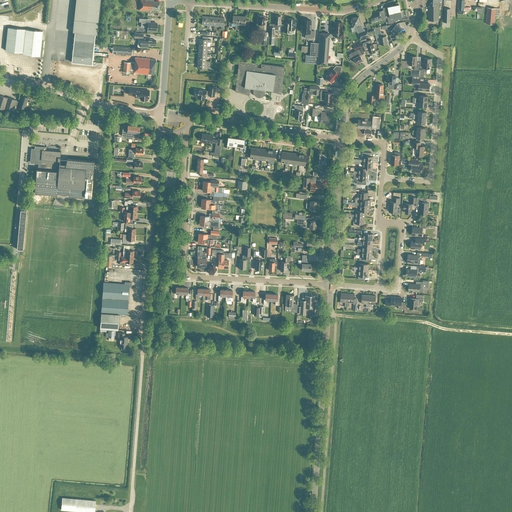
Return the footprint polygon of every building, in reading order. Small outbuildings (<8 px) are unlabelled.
[(75,0),(73,32),(75,32),(71,62),(91,64),(95,34),(97,34),(100,0),(75,0)] [(149,11),(149,10),(159,11),(160,2),(153,1),(153,0),(139,0),(138,10),(149,11)] [(439,5),(442,5),(442,0),(431,0),(431,1),(431,3),(428,6),(428,20),(439,20),(439,5)] [(388,7),(385,8),(383,8),(384,10),(384,14),(400,11),(399,4),(397,5),(393,6),(388,7)] [(500,9),(499,9),(487,8),(486,23),(494,24),(495,15),(499,16),(500,9)] [(385,19),(384,14),(384,10),(379,12),(379,10),(369,14),(372,22),(381,19),(382,20),(385,19)] [(402,18),(400,11),(384,14),(385,19),(388,18),(389,23),(391,23),(396,22),(396,19),(402,18)] [(239,15),(232,15),(232,19),(229,19),(229,26),(232,26),(235,26),(235,30),(239,30),(239,24),(238,23),(239,15)] [(248,29),(249,20),(245,20),(245,16),(239,15),(238,23),(239,24),(243,24),(243,28),(248,29)] [(259,29),(264,29),(264,25),(265,16),(258,16),(258,21),(257,24),(256,27),(259,27),(259,29)] [(280,21),(281,16),(274,16),(274,28),(269,27),(268,44),(273,44),(274,37),(275,29),(278,29),(278,26),(280,26),(281,22),(280,21)] [(366,27),(361,29),(359,25),(362,24),(359,16),(351,19),(353,27),(355,26),(360,39),(370,36),(368,29),(370,29),(368,23),(365,24),(366,27)] [(152,30),(156,30),(157,23),(154,23),(150,22),(150,19),(139,18),(139,22),(141,22),(141,27),(147,27),(147,30),(152,31),(152,30)] [(294,33),(295,19),(287,18),(287,22),(284,22),(283,31),(288,32),(294,33)] [(301,25),(301,28),(302,28),(301,31),(306,32),(305,38),(309,38),(309,37),(315,38),(315,31),(311,31),(312,20),(307,20),(302,20),(302,25),(301,25)] [(333,26),(333,29),(333,32),(337,32),(337,38),(343,39),(343,31),(341,31),(342,22),(338,22),(338,21),(336,21),(335,22),(334,22),(334,26),(333,26)] [(396,23),(391,24),(387,25),(387,27),(391,26),(392,28),(393,29),(392,30),(397,34),(403,28),(397,23),(396,24),(396,23)] [(386,36),(385,36),(384,32),(381,33),(380,27),(374,28),(376,38),(380,37),(381,44),(387,43),(386,39),(387,38),(386,36)] [(23,52),(25,29),(8,28),(5,50),(23,52)] [(25,29),(23,52),(22,54),(34,55),(34,56),(36,56),(36,58),(42,59),(44,41),(42,41),(43,31),(25,29)] [(317,61),(317,64),(327,64),(329,33),(319,33),(319,36),(318,46),(317,55),(317,61)] [(152,39),(144,39),(138,39),(137,47),(147,47),(147,46),(151,46),(151,45),(155,46),(156,40),(152,40),(152,39)] [(354,52),(356,57),(354,58),(356,63),(363,60),(360,55),(364,53),(361,48),(354,52)] [(317,61),(317,55),(305,55),(305,63),(309,63),(309,60),(317,61)] [(409,56),(408,61),(404,61),(404,68),(408,68),(409,64),(415,65),(414,70),(420,70),(421,60),(417,60),(417,56),(409,56)] [(135,57),(134,62),(134,63),(133,73),(151,75),(151,74),(154,74),(155,60),(149,59),(135,57)] [(430,71),(430,68),(431,68),(432,58),(424,58),(423,64),(421,64),(420,70),(420,74),(421,75),(421,77),(424,77),(425,70),(430,71)] [(261,97),(263,96),(262,91),(264,91),(264,92),(265,92),(265,90),(271,90),(271,91),(281,94),(284,67),(261,63),(261,68),(257,67),(258,63),(239,61),(235,91),(249,95),(251,88),(253,88),(253,92),(253,94),(255,96),(256,97),(258,97),(261,97)] [(335,66),(333,69),(326,77),(331,82),(335,78),(336,78),(339,75),(338,74),(340,72),(341,66),(335,66)] [(401,89),(402,84),(395,83),(396,76),(390,75),(390,78),(389,78),(388,83),(388,85),(392,86),(392,89),(401,89)] [(412,76),(412,78),(412,85),(419,85),(418,90),(429,91),(430,84),(423,83),(424,83),(420,82),(420,79),(419,79),(419,77),(412,76)] [(376,88),(376,93),(375,98),(382,99),(381,101),(384,101),(385,94),(383,94),(383,89),(383,85),(377,84),(377,88),(376,88)] [(310,85),(309,90),(311,90),(310,94),(318,94),(318,91),(319,91),(319,86),(310,85)] [(205,94),(208,95),(214,96),(215,88),(209,87),(209,91),(206,91),(194,89),(193,96),(198,96),(198,98),(204,99),(204,97),(205,97),(205,94)] [(149,90),(136,89),(136,88),(129,88),(128,94),(135,95),(135,97),(141,98),(140,100),(147,100),(147,98),(148,98),(149,90)] [(324,97),(324,100),(330,101),(331,93),(327,93),(327,91),(321,90),(320,97),(324,97)] [(17,106),(25,109),(27,101),(28,98),(21,96),(19,102),(16,101),(16,100),(7,97),(7,98),(0,95),(0,108),(4,109),(5,107),(13,110),(15,104),(18,105),(17,106)] [(303,111),(302,110),(303,106),(295,105),(294,109),(295,110),(295,111),(295,113),(294,118),(300,119),(301,116),(302,116),(303,111)] [(315,105),(315,108),(314,115),(321,116),(320,122),(328,122),(329,116),(325,116),(326,112),(321,111),(322,106),(315,105)] [(372,128),(372,121),(358,119),(357,127),(372,128)] [(132,139),(132,137),(134,126),(127,125),(127,127),(123,127),(122,136),(126,136),(126,138),(129,138),(128,142),(131,142),(132,139)] [(222,145),(221,145),(222,139),(218,139),(212,139),(212,135),(202,133),(201,142),(211,143),(214,143),(214,146),(215,146),(214,152),(209,151),(208,155),(220,156),(220,154),(222,145)] [(235,146),(236,138),(228,137),(227,145),(226,148),(229,149),(229,145),(235,146)] [(244,139),(236,138),(235,146),(240,147),(240,150),(242,151),(243,147),(244,139)] [(423,156),(424,146),(420,146),(420,142),(413,142),(413,148),(412,155),(416,155),(416,156),(423,156)] [(34,151),(31,151),(30,158),(34,158),(38,163),(38,164),(38,167),(36,167),(35,179),(35,186),(66,189),(67,189),(69,188),(69,182),(71,159),(67,159),(65,164),(59,163),(60,161),(60,151),(45,150),(46,147),(35,146),(34,151)] [(250,158),(257,159),(259,148),(252,147),(250,158)] [(135,148),(135,149),(129,149),(128,156),(135,157),(135,154),(143,154),(143,148),(135,148)] [(363,159),(359,159),(350,158),(350,161),(354,161),(359,161),(373,163),(373,156),(369,156),(369,153),(363,152),(363,156),(364,156),(363,159)] [(395,152),(395,155),(392,155),(391,164),(398,164),(399,155),(399,152),(395,152)] [(35,186),(34,190),(34,193),(57,195),(57,193),(59,193),(61,194),(64,194),(67,193),(69,194),(68,196),(91,198),(94,161),(71,159),(69,182),(69,188),(67,189),(66,189),(35,186)] [(422,169),(423,164),(419,163),(419,160),(409,159),(409,165),(411,165),(411,168),(414,168),(413,171),(420,172),(420,169),(422,169)] [(349,186),(350,176),(354,177),(354,176),(358,176),(358,180),(357,180),(357,183),(363,183),(363,180),(368,180),(368,174),(347,173),(346,173),(344,189),(350,189),(350,188),(350,187),(349,186)] [(237,188),(246,189),(246,181),(238,180),(237,188)] [(310,182),(310,186),(310,192),(314,192),(318,192),(318,190),(323,190),(323,184),(320,183),(315,182),(310,182)] [(222,188),(218,187),(203,186),(202,191),(211,192),(211,191),(214,191),(213,196),(219,196),(228,197),(228,194),(222,193),(222,188)] [(356,202),(356,205),(370,206),(370,199),(367,199),(368,192),(360,192),(359,199),(361,199),(360,203),(356,202)] [(219,196),(213,196),(213,200),(210,200),(210,199),(202,199),(201,203),(218,204),(219,196)] [(417,197),(416,206),(419,207),(419,213),(428,214),(429,203),(422,202),(423,198),(417,197)] [(306,208),(309,208),(309,209),(317,209),(317,201),(311,201),(312,199),(307,198),(306,208)] [(390,201),(389,212),(395,212),(395,214),(399,214),(400,209),(397,208),(398,204),(400,204),(400,198),(394,198),(394,202),(390,201)] [(218,204),(201,203),(201,208),(209,208),(212,208),(212,213),(217,213),(218,204)] [(406,203),(406,204),(404,204),(403,209),(405,209),(405,213),(412,213),(412,204),(406,203)] [(23,249),(26,210),(22,210),(20,210),(17,249),(18,249),(23,249)] [(365,217),(351,216),(350,219),(355,219),(355,223),(354,223),(353,226),(359,227),(360,223),(364,224),(365,217)] [(315,228),(316,221),(310,220),(310,218),(306,218),(306,219),(305,219),(303,219),(302,224),(305,224),(305,227),(315,228)] [(218,225),(218,222),(216,221),(200,220),(199,224),(208,225),(211,225),(211,226),(213,226),(213,229),(219,230),(219,225),(218,225)] [(422,236),(422,231),(422,228),(426,228),(426,225),(420,224),(420,228),(413,227),(412,235),(422,236)] [(199,233),(198,238),(216,239),(217,235),(218,235),(219,231),(211,230),(210,234),(199,233)] [(411,241),(411,242),(411,249),(421,249),(421,244),(424,244),(425,242),(425,239),(427,239),(429,239),(425,239),(425,238),(415,238),(415,241),(411,241)] [(244,247),(244,255),(242,255),(242,259),(239,259),(239,268),(246,269),(246,260),(249,260),(249,256),(250,256),(251,248),(244,247)] [(223,268),(223,253),(224,250),(219,250),(218,251),(216,251),(216,249),(212,249),(211,256),(217,257),(216,261),(217,261),(218,261),(218,267),(223,268)] [(372,252),(358,251),(357,253),(362,254),(362,257),(360,257),(359,260),(368,260),(368,258),(371,258),(372,252)] [(424,253),(422,253),(417,252),(417,255),(408,254),(407,262),(411,262),(411,263),(420,264),(420,259),(422,259),(422,256),(425,256),(426,253),(424,252),(424,253)] [(229,253),(223,253),(223,268),(228,268),(228,260),(226,259),(226,257),(228,257),(232,258),(232,253),(229,253)] [(125,265),(125,262),(133,263),(133,257),(125,256),(120,256),(120,264),(125,265)] [(290,262),(290,256),(287,256),(287,257),(284,257),(283,262),(280,261),(280,271),(286,271),(287,262),(290,262)] [(302,263),(301,270),(310,270),(310,264),(307,264),(308,258),(302,257),(302,261),(303,261),(303,263),(302,263)] [(422,272),(422,267),(416,266),(416,270),(407,269),(406,276),(416,277),(417,272),(422,272)] [(423,282),(416,281),(416,284),(409,283),(408,291),(422,292),(422,287),(423,282)] [(118,329),(119,314),(127,315),(129,287),(131,287),(131,282),(124,282),(124,284),(103,282),(100,328),(118,329)] [(271,300),(271,294),(265,293),(265,299),(264,299),(263,304),(266,304),(266,300),(271,300)] [(417,309),(418,301),(423,301),(423,295),(416,294),(416,298),(410,298),(409,308),(417,309)] [(286,295),(285,305),(285,306),(285,307),(286,307),(288,308),(289,307),(289,306),(289,305),(291,305),(291,311),(295,312),(296,304),(292,303),(293,295),(286,295)] [(300,301),(300,304),(297,304),(297,312),(305,312),(306,307),(313,308),(313,297),(306,296),(305,302),(300,301)] [(388,300),(388,305),(390,305),(391,304),(399,305),(398,309),(405,309),(405,302),(401,302),(402,297),(391,297),(391,300),(388,300)] [(120,338),(120,346),(127,347),(127,337),(124,336),(124,333),(118,333),(118,338),(120,338)] [(85,511),(94,511),(95,503),(96,500),(62,497),(61,510),(85,511)]
